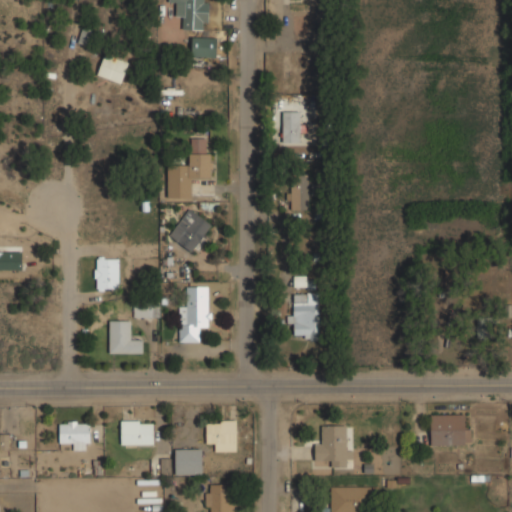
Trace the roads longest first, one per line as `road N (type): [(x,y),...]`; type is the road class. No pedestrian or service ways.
road 1 (residential): [(249,0),(245,352),(268,408),(271,511)]
road 2 (tertiary): [(511,384),(0,387)]
road 3 (residential): [(60,201),(69,247),(71,387)]
